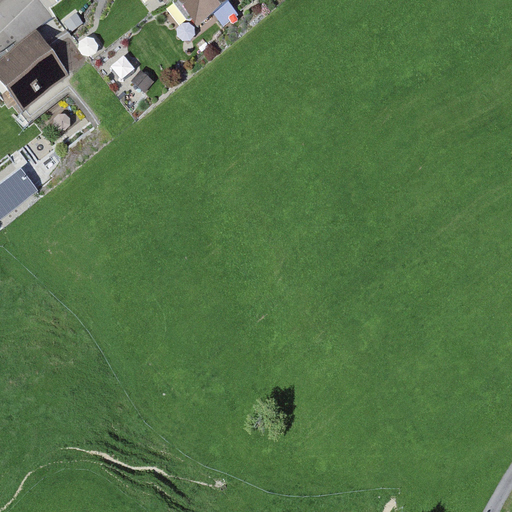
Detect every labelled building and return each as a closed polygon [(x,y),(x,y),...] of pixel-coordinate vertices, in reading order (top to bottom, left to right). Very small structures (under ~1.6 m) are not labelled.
[(123,5),(118,0),(75,0),(48,23),(71,49),(123,5)] [(144,0),(156,14),(165,7),(174,0),(144,0)] [(233,0),(174,0),(165,7),(193,42),(238,6),(233,0)] [(62,47),(37,68),(58,93),(19,126),(27,135),(67,102),(100,141),(124,121),(62,47)] [(26,55),(0,76),(0,103),(19,126),(58,93),(37,68),(26,55)]
